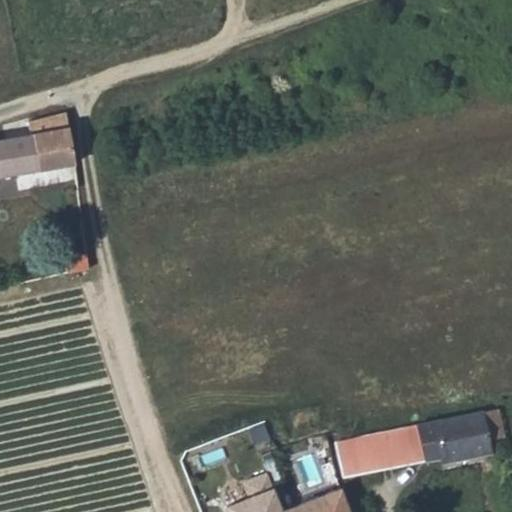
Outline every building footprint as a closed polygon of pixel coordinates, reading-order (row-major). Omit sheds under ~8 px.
[(0,142),(0,176),(71,160),(59,114),(22,123),(25,136),(0,142)] [(65,256),(67,272),(82,269),(88,268),(86,253),(65,256)] [(501,435),(495,406),(332,439),(339,475),(439,456),(440,461),(443,461),(488,451),(486,438),(501,435)] [(265,418),(242,426),(186,446),(191,457),(270,428),(265,418)] [(319,452),(316,435),(295,439),(279,444),(284,453),(298,451),(299,456),(319,452)] [(272,505),(274,511),(342,511),(332,484),(272,505)]
